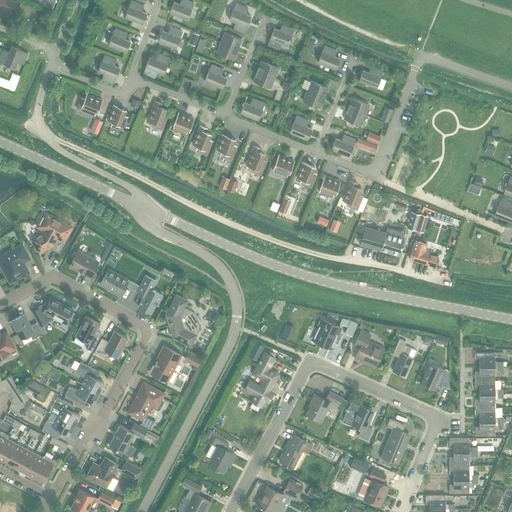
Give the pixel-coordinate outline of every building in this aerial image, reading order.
[(16,2),(11,0),(0,0),(0,14),(9,18),(16,2)] [(46,0),(44,5),(52,8),(55,0),(46,0)] [(131,0),(125,17),(142,24),(146,13),(141,11),(143,5),(131,0)] [(174,2),(170,12),(187,19),(194,3),(187,0),(180,0),(179,4),(174,2)] [(244,33),(247,26),(251,16),(245,14),(248,8),(236,3),(229,19),(236,22),(233,28),(244,33)] [(132,30),(134,23),(123,20),(121,27),(132,30)] [(20,22),(17,28),(23,30),(26,25),(20,22)] [(270,38),(267,45),(279,50),(281,43),(287,45),(294,29),(282,24),(280,30),(274,28),(270,38)] [(162,30),(158,41),(176,48),(182,31),(170,27),(168,33),(162,30)] [(115,28),(108,44),(126,51),(130,41),(124,39),(127,33),(115,28)] [(220,42),(238,49),(242,39),(224,32),(220,42)] [(234,59),(238,49),(220,42),(216,52),(234,59)] [(334,56),(336,50),(324,45),(318,62),(335,69),(339,58),(334,56)] [(28,53),(21,50),(11,46),(9,52),(3,49),(0,56),(0,62),(15,68),(17,62),(23,64),(28,53)] [(154,78),(157,71),(163,74),(170,57),(158,53),(155,59),(150,57),(145,67),(146,68),(144,72),(143,72),(143,73),(154,78)] [(113,84),(115,78),(119,68),(114,65),(116,59),(104,54),(98,71),(104,73),(102,79),(113,84)] [(257,71),(274,78),(278,68),(261,61),(257,71)] [(205,81),(222,88),(226,77),(221,75),(223,69),(211,64),(205,81)] [(363,70),(359,80),(376,87),(383,71),(371,66),(368,72),(363,70)] [(270,88),(274,78),(257,71),(253,81),(270,88)] [(306,91),(324,98),(328,88),(310,81),(306,91)] [(320,108),(324,98),(306,91),(302,101),(320,108)] [(97,112),(102,100),(87,94),(82,106),(97,112)] [(133,98),(131,104),(138,107),(141,101),(133,98)] [(245,102),(240,112),(258,119),(264,103),(253,98),(250,104),(245,102)] [(348,108),(365,115),(369,105),(352,98),(348,108)] [(155,101),(147,120),(160,125),(166,110),(160,107),(161,104),(155,101)] [(127,117),(123,115),(125,110),(113,105),(107,120),(120,125),(120,124),(123,126),(127,117)] [(361,125),(365,115),(348,108),(344,118),(361,125)] [(173,125),(188,131),(193,119),(178,113),(173,125)] [(383,113),(381,119),(387,122),(390,115),(383,113)] [(296,116),(290,132),(307,139),(311,129),(306,126),(308,120),(296,116)] [(95,118),(90,130),(97,133),(102,121),(95,118)] [(206,128),(200,126),(193,144),(205,149),(211,134),(205,132),(206,128)] [(380,137),(369,132),(369,133),(367,139),(377,143),(380,137)] [(351,150),(354,143),(355,139),(344,134),(341,141),(336,138),(331,149),(349,156),(351,150)] [(223,135),(217,149),(229,154),(235,140),(223,135)] [(357,137),(354,143),(367,149),(374,152),(377,145),(357,137)] [(488,145),(485,152),(493,155),(496,148),(488,145)] [(254,146),(246,165),(258,169),(262,170),(266,161),(262,159),(264,154),(259,152),(260,148),(254,146)] [(170,154),(168,160),(175,163),(177,157),(170,154)] [(274,167),(289,173),(294,161),(279,155),(274,167)] [(303,162),(297,177),(309,182),(309,181),(313,183),(317,174),(313,172),(315,167),(303,162)] [(325,175),(320,188),(335,194),(340,182),(325,175)] [(223,176),(219,186),(226,189),(230,179),(223,176)] [(476,177),(474,183),(482,186),(483,183),(482,180),(476,177)] [(231,179),(227,189),(234,192),(238,182),(231,179)] [(363,196),(359,194),(361,189),(355,187),(357,183),(350,181),(343,199),(359,206),(363,196)] [(470,184),(467,190),(473,193),(475,187),(470,184)] [(286,194),(278,212),(288,216),(295,198),(286,194)] [(511,221),(511,209),(511,207),(511,202),(502,198),(495,215),(511,221)] [(273,201),(270,209),(277,211),(280,204),(273,201)] [(334,220),(337,209),(326,205),(323,216),(334,220)] [(411,211),(406,227),(415,229),(420,214),(411,211)] [(41,233),(31,239),(39,252),(50,246),(49,244),(55,240),(57,237),(64,241),(71,227),(55,218),(55,216),(52,215),(51,216),(44,212),(36,226),(43,229),(41,233)] [(423,232),(428,216),(420,214),(415,229),(423,232)] [(448,215),(446,221),(452,223),(454,218),(448,215)] [(323,217),(320,224),(326,226),(329,219),(323,217)] [(360,239),(359,244),(373,248),(380,250),(399,255),(404,237),(393,234),(394,230),(386,228),(385,232),(364,225),(363,231),(360,239)] [(107,240),(104,246),(111,250),(114,244),(107,240)] [(424,252),(426,244),(415,241),(409,259),(435,266),(438,256),(424,252)] [(25,268),(26,266),(24,262),(30,258),(22,244),(4,253),(6,257),(0,260),(0,264),(10,283),(28,273),(25,268)] [(73,259),(70,265),(78,270),(78,269),(84,272),(84,273),(91,276),(98,262),(77,251),(76,253),(74,252),(72,254),(71,257),(73,259)] [(108,269),(100,284),(113,291),(120,295),(122,292),(125,286),(131,289),(134,283),(128,279),(127,282),(115,275),(116,273),(108,269)] [(134,283),(131,289),(137,292),(144,295),(138,306),(151,313),(155,304),(157,305),(162,295),(152,289),(156,281),(145,275),(140,285),(134,283)] [(173,337),(190,346),(199,329),(200,323),(198,317),(194,313),(184,307),(187,300),(176,294),(166,314),(173,337)] [(39,307),(39,308),(32,311),(38,322),(37,323),(43,334),(47,331),(43,324),(47,322),(55,318),(66,323),(73,310),(49,297),(48,299),(47,299),(44,304),(39,307)] [(24,313),(11,321),(21,339),(22,338),(24,344),(43,334),(37,323),(36,322),(31,325),(24,313)] [(80,345),(82,340),(89,343),(86,349),(92,351),(101,334),(96,331),(100,323),(86,316),(75,336),(76,336),(73,341),(80,345)] [(352,337),(357,323),(342,317),(339,323),(347,326),(344,333),(352,337)] [(330,347),(339,327),(323,319),(313,340),(330,347)] [(286,324),(280,336),(287,339),(292,327),(286,324)] [(368,341),(370,335),(361,330),(354,345),(360,347),(355,358),(362,362),(364,359),(376,364),(383,348),(368,341)] [(109,352),(118,357),(127,338),(114,331),(109,342),(101,338),(94,352),(105,358),(109,352)] [(0,360),(1,361),(7,358),(7,354),(10,353),(9,352),(15,348),(7,332),(0,335),(0,334),(0,360)] [(424,336),(422,342),(429,345),(431,338),(424,336)] [(399,338),(392,354),(399,357),(393,371),(404,376),(416,350),(404,345),(406,341),(399,338)] [(158,359),(151,372),(168,381),(182,355),(163,345),(156,358),(158,359)] [(195,345),(192,350),(205,358),(209,353),(195,345)] [(479,366),(494,366),(494,352),(475,352),(475,361),(479,361),(479,366)] [(269,391),(278,374),(269,369),(275,358),(264,353),(253,374),(265,380),(262,387),(257,384),(252,393),(255,395),(252,401),(261,406),(264,400),(268,401),(272,393),(269,391)] [(195,356),(191,363),(198,367),(202,359),(195,356)] [(82,384),(98,393),(104,383),(94,378),(98,371),(80,361),(76,370),(77,373),(85,378),(82,384)] [(449,371),(430,363),(430,364),(429,364),(421,383),(435,389),(438,383),(449,388),(449,371)] [(56,364),(51,375),(56,377),(61,366),(56,364)] [(188,365),(185,372),(191,375),(194,367),(188,365)] [(475,380),(494,380),(494,366),(479,366),(479,371),(475,371),(475,380)] [(9,397),(19,391),(11,375),(5,378),(11,389),(6,391),(6,392),(9,397)] [(5,378),(0,381),(0,393),(1,395),(6,392),(6,391),(11,389),(5,378)] [(31,379),(26,388),(33,391),(37,383),(31,379)] [(494,380),(475,380),(476,388),(479,388),(479,394),(495,393),(494,380)] [(155,421),(145,416),(151,406),(156,409),(164,393),(144,382),(128,412),(143,420),(141,424),(151,429),(155,421)] [(93,403),(98,393),(82,384),(79,390),(69,386),(65,395),(81,403),(84,398),(93,403)] [(11,402),(25,402),(19,391),(9,397),(11,402)] [(339,405),(342,398),(330,391),(325,400),(315,394),(311,402),(313,402),(307,414),(321,422),(330,405),(336,408),(338,404),(339,405)] [(476,407),(495,407),(495,393),(479,394),(479,399),(476,399),(476,407)] [(57,397),(49,412),(58,416),(74,425),(80,415),(70,410),(73,405),(57,397)] [(367,426),(373,411),(360,405),(359,406),(356,405),(357,404),(351,401),(348,408),(345,409),(346,413),(342,422),(351,426),(352,425),(361,429),(358,436),(368,440),(372,429),(367,426)] [(25,402),(11,402),(9,408),(20,413),(25,402)] [(480,421),(495,421),(495,407),(476,407),(476,416),(480,416),(480,421)] [(14,426),(16,421),(5,415),(3,420),(14,426)] [(69,435),(74,425),(58,416),(55,422),(47,420),(42,430),(56,437),(60,430),(69,435)] [(398,463),(409,435),(401,432),(404,425),(389,419),(386,426),(393,429),(381,456),(398,463)] [(495,421),(480,421),(480,426),(476,426),(476,435),(495,435),(495,421)] [(120,425),(109,445),(123,453),(128,444),(134,433),(143,438),(147,429),(134,422),(130,430),(120,425)] [(0,451),(7,438),(9,436),(0,431),(0,451)] [(308,453),(312,445),(294,435),(280,462),(293,468),(302,450),(308,453)] [(231,463),(235,455),(225,450),(228,444),(215,437),(212,444),(217,447),(207,465),(222,473),(228,461),(231,463)] [(454,451),(470,451),(470,437),(450,437),(450,446),(454,446),(454,451)] [(16,443),(7,438),(0,451),(0,458),(6,462),(16,443)] [(57,439),(54,444),(65,450),(68,445),(57,439)] [(15,466),(25,448),(16,443),(6,462),(15,466)] [(25,471),(34,453),(25,448),(15,466),(25,471)] [(450,465),(470,465),(470,451),(454,451),(454,456),(450,456),(450,465)] [(44,458),(43,457),(34,453),(25,471),(34,476),(44,458)] [(44,458),(34,476),(43,481),(45,478),(49,480),(59,462),(45,455),(43,457),(44,458)] [(86,476),(106,487),(113,473),(113,472),(117,463),(105,457),(100,466),(93,462),(86,476)] [(350,467),(365,473),(369,463),(354,457),(350,467)] [(121,470),(135,477),(140,468),(125,461),(121,470)] [(455,478),(470,478),(470,465),(450,465),(450,474),(455,474),(455,478)] [(383,481),(386,476),(372,470),(370,476),(374,477),(365,500),(380,506),(388,486),(380,483),(381,481),(383,481)] [(206,510),(211,502),(197,494),(201,486),(186,478),(182,484),(191,489),(187,497),(191,499),(183,511),(203,511),(205,509),(206,510)] [(470,478),(455,478),(455,484),(450,484),(450,493),(470,493),(470,478)] [(296,498),(302,487),(289,481),(284,491),(296,498)] [(321,483),(318,489),(324,492),(327,486),(321,483)] [(274,510),(283,494),(267,486),(257,505),(269,511),(270,511),(272,509),(274,510)] [(511,500),(507,511),(511,511),(511,489),(506,487),(503,494),(511,497),(511,500)] [(77,496),(70,508),(76,511),(92,511),(94,510),(88,507),(94,496),(79,488),(75,496),(77,496)] [(309,488),(306,494),(319,500),(322,495),(309,488)] [(114,499),(101,491),(97,498),(111,505),(114,499)] [(429,509),(445,509),(445,494),(426,494),(426,503),(429,503),(429,509)] [(114,499),(111,505),(118,509),(121,502),(114,499)]
